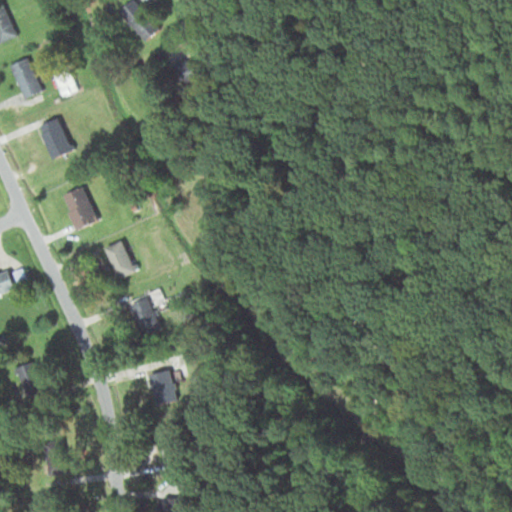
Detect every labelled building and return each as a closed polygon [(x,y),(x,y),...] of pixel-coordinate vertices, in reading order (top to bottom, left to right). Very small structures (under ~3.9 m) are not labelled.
[(143,39),(158,28),(137,0),(131,0),(120,8),(143,39)] [(0,41),(17,34),(2,1),(0,2),(0,41)] [(42,89),(28,56),(10,64),(24,97),(42,89)] [(210,81),(212,60),(181,56),(179,78),(210,81)] [(69,68),(55,73),(59,83),(72,78),(69,68)] [(37,125),(52,158),(72,149),(58,115),(37,125)] [(77,228),(98,218),(83,184),(62,194),(77,228)] [(102,248),(118,278),(137,268),(121,238),(102,248)] [(0,292),(27,282),(20,263),(0,270),(0,292)] [(196,299),(190,285),(177,291),(184,305),(196,299)] [(157,312),(167,307),(157,287),(127,302),(142,333),(162,323),(157,312)] [(0,396),(0,399),(40,396),(38,361),(17,362),(19,388),(0,389),(0,396)] [(170,370),(149,373),(153,403),(175,400),(170,370)]
